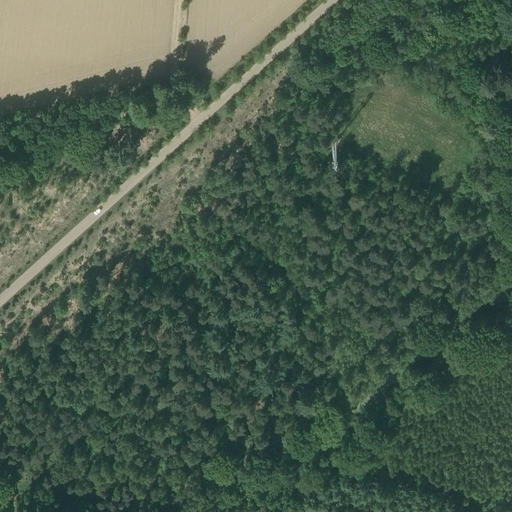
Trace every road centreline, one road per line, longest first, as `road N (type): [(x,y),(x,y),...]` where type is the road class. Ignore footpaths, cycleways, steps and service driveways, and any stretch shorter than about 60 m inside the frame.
road 1 (track): [(0,297),(205,114)]
road 2 (track): [(225,95),(332,0)]
